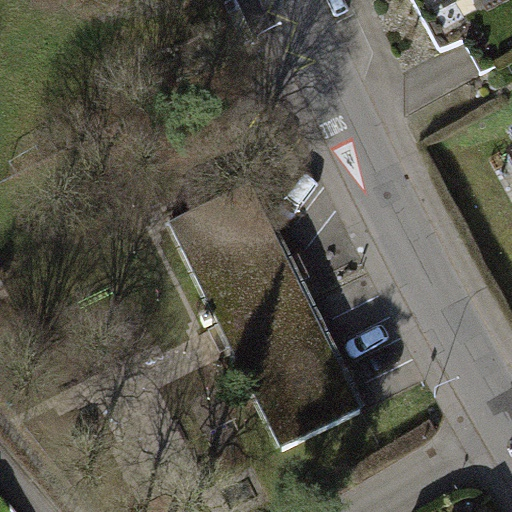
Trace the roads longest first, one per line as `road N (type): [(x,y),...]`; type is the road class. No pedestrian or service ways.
road 1 (residential): [(508,426),(294,0)]
road 2 (residential): [(508,426),(353,511)]
